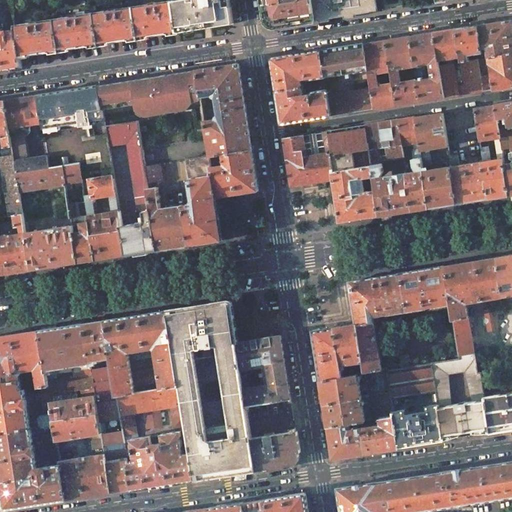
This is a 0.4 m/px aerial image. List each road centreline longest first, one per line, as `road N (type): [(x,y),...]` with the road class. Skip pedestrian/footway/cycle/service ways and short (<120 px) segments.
road 1 (secondary): [(287,262),(0,303)]
road 2 (residential): [(252,45),(0,84)]
road 3 (residential): [(511,94),(266,133)]
road 4 (residential): [(496,6),(252,45)]
road 5 (secondary): [(511,228),(287,262)]
road 6 (residential): [(98,511),(319,477)]
road 7 (residential): [(319,477),(287,262)]
road 8 (residential): [(319,477),(511,446)]
road 9 (residential): [(287,262),(266,133)]
